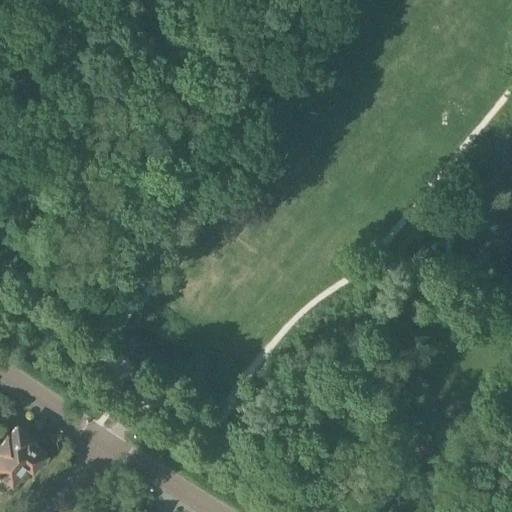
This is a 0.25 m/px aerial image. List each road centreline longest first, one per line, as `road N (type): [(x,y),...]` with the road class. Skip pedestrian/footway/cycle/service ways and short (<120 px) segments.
road 1 (residential): [(214,511),(105,441)]
road 2 (residential): [(105,441),(0,369)]
